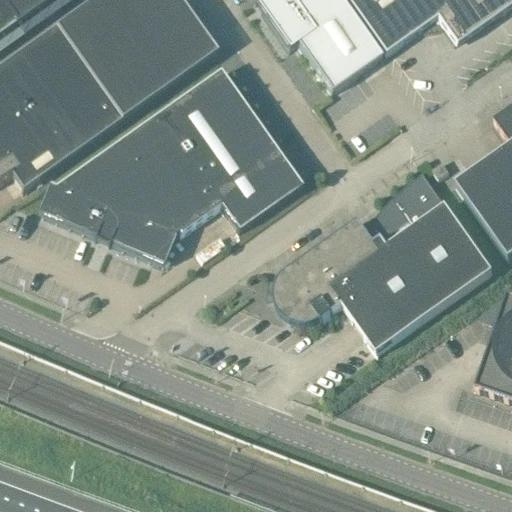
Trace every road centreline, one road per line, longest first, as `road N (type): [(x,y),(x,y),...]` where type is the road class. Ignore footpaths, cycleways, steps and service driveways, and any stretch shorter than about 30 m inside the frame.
road 1 (secondary): [(104,363),(511,510)]
road 2 (unclassified): [(104,363),(447,122)]
